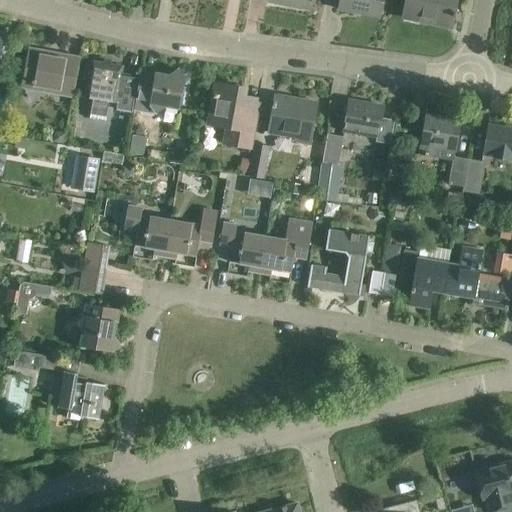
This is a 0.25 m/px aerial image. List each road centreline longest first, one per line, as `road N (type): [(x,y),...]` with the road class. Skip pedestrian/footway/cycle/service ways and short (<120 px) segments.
road 1 (residential): [(511,363),(501,353),(205,300),(158,299),(121,477)]
road 2 (residential): [(466,80),(161,39),(0,1)]
road 3 (unclassified): [(511,383),(309,432)]
road 4 (unclassified): [(309,432),(121,477)]
road 5 (unclassified): [(121,477),(0,510)]
